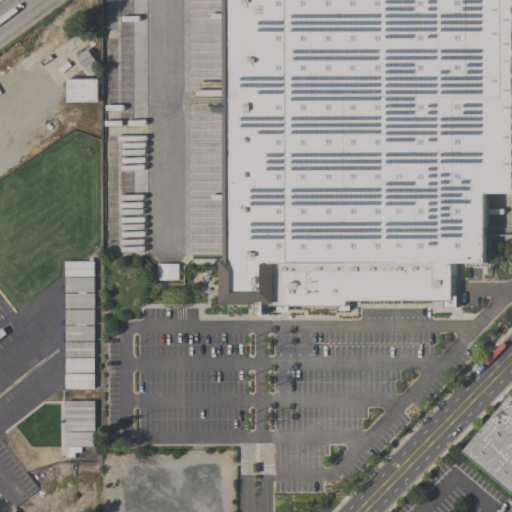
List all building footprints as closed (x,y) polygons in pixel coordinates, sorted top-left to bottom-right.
[(456,277),(454,277),(454,296),(457,296),(457,307),(443,308),(443,301),(349,302),(349,310),(332,310),(332,306),(289,306),(289,312),(277,312),(277,306),(263,306),(263,315),(255,315),(255,308),(250,308),(250,304),(220,304),(220,259),(225,259),(224,113),(213,113),(213,104),(225,103),(224,0),(511,0),(511,193),(485,193),(485,261),(456,262),(456,277)] [(95,60),(94,61),(98,67),(88,74),(76,57),(87,49),(95,60)] [(66,79),(98,79),(98,101),(66,102),(66,79)] [(93,261),(93,276),(65,276),(64,261),(93,261)] [(178,280),(157,280),(157,264),(178,264),(178,280)] [(93,277),(93,292),(64,292),(64,277),(93,277)] [(94,293),(94,308),(65,308),(65,293),(94,293)] [(94,310),(94,324),(65,324),(65,310),(94,310)] [(94,325),(94,340),(65,340),(65,326),(94,325)] [(94,342),(94,357),(65,356),(65,342),(94,342)] [(94,358),(94,372),(65,372),(65,358),(94,358)] [(65,374),(94,373),(94,389),(65,389),(65,374)] [(511,395),(511,493),(463,452),(511,395)] [(65,401),(94,401),(94,431),(65,431),(65,401)] [(94,432),(94,446),(65,447),(65,432),(94,432)]
